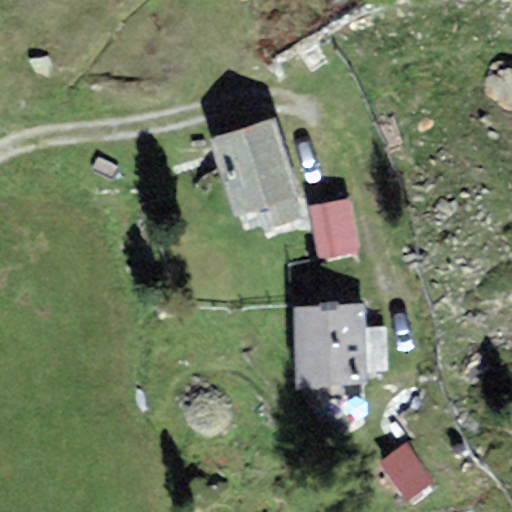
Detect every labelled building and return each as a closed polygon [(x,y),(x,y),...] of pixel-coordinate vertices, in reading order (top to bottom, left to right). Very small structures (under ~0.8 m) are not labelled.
[(276,118),(213,137),(238,216),(301,197),(276,118)] [(352,198),(311,206),(322,259),(363,251),(352,198)] [(366,304),(299,307),(302,385),(369,382),(368,370),(367,327),(366,304)] [(367,327),(368,370),(391,369),(390,327),(367,327)] [(410,500),(436,481),(409,444),(383,462),(410,500)]
